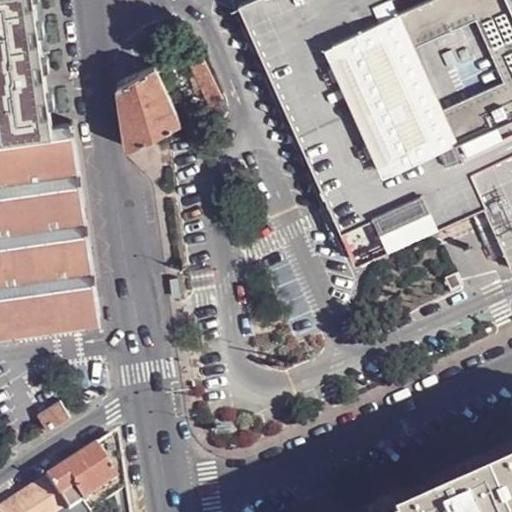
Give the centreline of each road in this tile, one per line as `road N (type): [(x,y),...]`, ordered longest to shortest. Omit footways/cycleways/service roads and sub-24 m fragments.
road 1 (tertiary): [(152,404),(97,0)]
road 2 (residential): [(511,369),(234,490),(165,501)]
road 3 (residential): [(152,404),(110,410),(0,479)]
